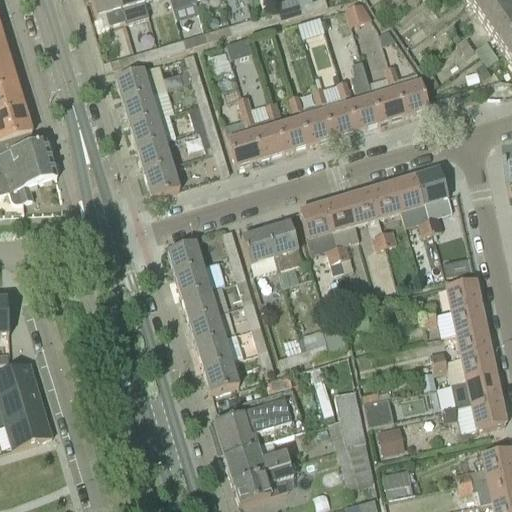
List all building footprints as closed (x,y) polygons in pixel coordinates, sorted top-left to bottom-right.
[(115,0),(88,0),(96,23),(105,20),(109,33),(124,28),(115,0)] [(141,0),(115,0),(124,28),(125,30),(149,23),(144,8),(141,0)] [(141,0),(144,8),(168,1),(167,0),(141,0)] [(167,0),(168,1),(172,16),(195,9),(192,0),(167,0)] [(297,4),(299,11),(301,11),(312,7),(310,0),(297,4)] [(463,0),(471,10),(485,0),(463,0)] [(499,0),(485,0),(471,10),(497,49),(511,39),(511,17),(501,3),(499,0)] [(312,7),(301,11),(304,20),(327,14),(326,13),(324,4),(312,7)] [(299,11),(277,18),(280,27),(304,20),(301,11),(299,11)] [(349,33),(371,26),(360,11),(344,16),(349,33)] [(277,18),(261,22),(264,32),(280,27),(277,18)] [(252,25),(239,29),(242,39),(255,35),(252,25)] [(214,36),(217,46),(232,42),(229,32),(214,36)] [(394,47),(388,37),(379,41),(382,53),(394,47)] [(205,39),(190,44),(193,53),(208,49),(205,39)] [(511,39),(497,49),(511,70),(511,39)] [(0,42),(0,68),(9,66),(2,42),(0,42)] [(252,61),(247,45),(231,50),(236,66),(252,61)] [(182,46),(168,50),(171,60),(185,56),(182,46)] [(466,46),(458,51),(465,62),(473,57),(466,46)] [(158,53),(142,58),(145,68),(161,63),(158,53)] [(225,58),(207,63),(209,70),(213,82),(231,76),(228,65),(227,66),(225,58)] [(134,60),(117,65),(120,75),(137,70),(134,60)] [(193,61),(183,63),(188,77),(191,88),(200,86),(193,61)] [(0,68),(0,94),(16,90),(9,66),(0,68)] [(372,103),(367,90),(360,69),(351,73),(354,84),(349,86),(356,108),(347,111),(356,137),(365,134),(379,130),(380,130),(372,103)] [(482,70),(475,76),(483,87),(490,81),(482,70)] [(166,95),(159,71),(142,76),(114,85),(121,109),(166,95)] [(428,115),(420,89),(417,81),(398,86),(394,73),(383,76),(386,84),(388,90),(393,89),(396,96),(403,123),(428,115)] [(431,77),(423,82),(430,96),(439,91),(431,77)] [(386,84),(367,90),(372,103),(380,130),(388,128),(403,123),(396,96),(393,89),(388,90),(386,84)] [(200,86),(191,88),(195,103),(204,100),(200,86)] [(340,105),(344,103),(351,101),(346,87),(336,91),(340,105)] [(0,94),(0,120),(24,114),(16,90),(0,94)] [(322,95),(311,98),(315,112),(321,110),(326,109),(322,95)] [(444,103),(431,107),(433,114),(435,118),(461,110),(458,99),(444,103)] [(150,100),(121,109),(128,133),(157,124),(150,100)] [(291,120),(297,118),(302,116),(298,102),(287,105),(291,120)] [(331,145),(341,142),(356,137),(347,111),(344,103),(340,105),(326,109),(321,110),(331,145)] [(247,104),(236,107),(240,120),(251,117),(251,116),(247,104)] [(207,108),(198,111),(198,112),(205,135),(214,133),(207,108)] [(274,109),(263,112),(268,127),(273,125),(278,124),(274,109)] [(307,152),(317,149),(331,145),(321,110),(315,112),(302,116),(297,118),(299,125),(307,152)] [(273,125),(268,127),(263,112),(251,116),(251,117),(255,130),(250,132),(252,139),(251,140),(259,167),(271,163),(283,159),(275,132),(273,125)] [(0,147),(31,138),(24,114),(0,120),(0,147)] [(240,120),(242,127),(244,133),(250,132),(255,130),(251,117),(240,120)] [(164,148),(157,124),(128,133),(136,157),(164,148)] [(283,159),(293,156),(307,152),(299,125),(275,132),(283,159)] [(235,174),(248,170),(259,167),(251,140),(252,139),(250,132),(244,133),(242,127),(223,133),(235,174)] [(214,133),(205,135),(210,151),(219,148),(214,133)] [(45,147),(35,150),(31,138),(0,147),(0,177),(1,181),(0,181),(0,200),(8,198),(10,204),(11,207),(12,208),(14,210),(16,210),(21,210),(32,206),(28,192),(56,184),(45,147)] [(172,172),(171,170),(164,148),(136,157),(143,181),(172,172)] [(220,157),(212,159),(217,174),(225,172),(220,157)] [(150,205),(179,196),(172,172),(143,181),(150,205)] [(423,211),(447,204),(439,175),(415,182),(423,211)] [(415,182),(392,190),(400,218),(401,218),(405,234),(418,230),(428,227),(423,211),(415,182)] [(392,190),(368,197),(377,225),(401,218),(400,218),(392,190)] [(354,232),(367,228),(377,225),(368,197),(345,204),(354,232)] [(345,204),(322,211),(331,239),(354,232),(345,204)] [(322,211),(298,218),(307,246),(331,239),(322,211)] [(428,227),(432,240),(442,237),(438,224),(428,227)] [(422,243),(432,240),(428,227),(418,230),(422,243)] [(289,228),(265,236),(273,264),(277,276),(278,280),(302,272),(298,257),(289,228)] [(265,236),(240,243),(249,271),(250,271),(254,283),(277,276),(273,264),(265,236)] [(230,238),(221,240),(222,241),(226,256),(235,253),(231,237),(230,238)] [(393,237),(382,240),(386,254),(397,250),(393,237)] [(376,257),(386,254),(382,240),(372,243),(376,257)] [(202,272),(195,250),(195,248),(166,257),(174,281),(202,272)] [(346,252),(335,255),(339,268),(349,265),(350,265),(346,252)] [(339,268),(335,255),(325,258),(329,271),(339,268)] [(238,261),(229,264),(234,280),(243,278),(238,261)] [(349,265),(339,268),(343,279),(343,280),(353,277),(349,265)] [(339,268),(329,271),(333,282),(343,279),(339,268)] [(444,284),(454,282),(450,268),(441,270),(444,284)] [(209,296),(202,272),(174,281),(181,305),(209,296)] [(245,286),(236,288),(241,304),(250,301),(245,286)] [(479,311),(474,287),(445,293),(450,317),(479,311)] [(216,320),(209,296),(181,305),(188,329),(216,320)] [(252,309),(243,312),(248,328),(257,325),(252,309)] [(421,325),(435,321),(433,311),(418,314),(421,325)] [(479,311),(450,317),(455,341),(484,335),(479,311)] [(411,325),(409,314),(394,317),(396,328),(411,325)] [(223,344),(216,320),(188,329),(195,353),(223,344)] [(368,320),(352,322),(354,334),(369,332),(368,320)] [(435,321),(421,325),(423,335),(438,331),(435,321)] [(326,352),(329,359),(345,355),(340,325),(324,328),(322,338),(326,352)] [(260,333),(250,336),(255,352),(264,349),(260,333)] [(455,341),(460,365),(490,359),(484,335),(455,341)] [(223,344),(195,353),(202,376),(230,368),(223,344)] [(311,356),(314,366),(329,361),(329,359),(326,352),(311,356)] [(267,357),(258,360),(262,375),(271,373),(267,357)] [(431,371),(445,368),(443,358),(429,361),(431,371)] [(302,359),(301,359),(287,363),(277,367),(280,376),(305,368),(302,359)] [(460,365),(465,389),(495,383),(490,359),(460,365)] [(9,361),(0,361),(0,369),(9,369),(9,361)] [(230,368),(202,376),(210,401),(237,392),(230,368)] [(445,368),(431,371),(433,382),(447,379),(445,368)] [(0,405),(36,395),(29,370),(0,378),(0,405)] [(451,392),(455,415),(470,412),(500,406),(495,383),(465,389),(451,392)] [(220,427),(213,429),(213,431),(223,462),(223,463),(256,453),(257,454),(305,439),(292,396),(292,394),(233,412),(236,422),(220,427)] [(36,395),(0,405),(0,417),(4,431),(44,420),(36,395)] [(334,402),(340,427),(359,421),(354,398),(334,402)] [(367,434),(392,429),(387,405),(362,411),(367,434)] [(470,412),(475,436),(505,431),(500,406),(470,412)] [(457,426),(455,415),(441,418),(443,429),(457,426)] [(44,420),(4,431),(12,456),(51,444),(44,420)] [(365,449),(359,421),(340,427),(340,428),(328,432),(336,458),(365,449)] [(316,437),(319,444),(329,441),(326,434),(316,437)] [(399,434),(376,438),(381,462),(404,458),(399,434)] [(374,488),(365,449),(336,458),(348,496),(374,488)] [(256,453),(223,463),(232,491),(289,473),(284,459),(261,466),(257,454),(256,453)] [(480,461),(485,485),(511,479),(511,464),(510,455),(480,461)] [(242,511),(289,497),(285,486),(292,484),(289,473),(232,491),(238,511),(242,511)] [(381,482),(384,496),(410,490),(408,476),(381,482)] [(468,479),(455,481),(457,491),(470,488),(468,479)] [(470,488),(473,498),(473,499),(476,498),(479,511),(491,509),(511,504),(511,479),(485,485),(470,488)] [(470,488),(457,491),(459,501),(473,498),(470,488)]
